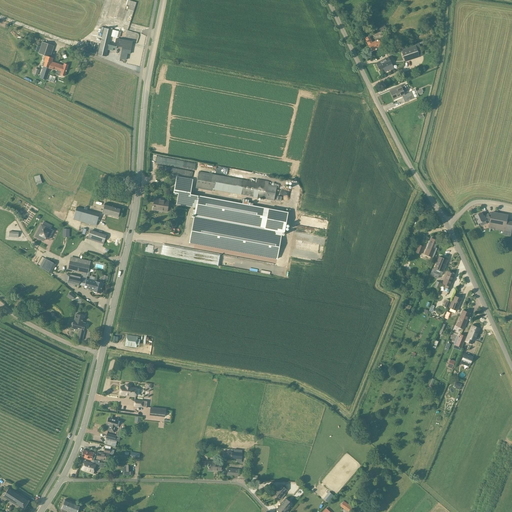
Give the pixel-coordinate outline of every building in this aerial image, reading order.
[(130,0),(128,9),(134,10),(136,2),(130,0)] [(386,30),(384,24),(375,27),(377,33),(386,30)] [(117,38),(119,31),(113,30),(104,28),(98,54),(106,56),(108,47),(116,48),(117,45),(110,43),(111,36),(117,38)] [(382,47),(381,45),(384,43),(382,38),(372,42),(369,36),(365,38),(371,52),(374,50),(375,51),(382,47)] [(130,54),(132,43),(124,41),(124,40),(119,39),(116,39),(115,44),(118,44),(118,46),(122,47),(120,59),(126,60),(127,53),(130,54)] [(39,53),(46,56),(50,57),(54,46),(43,42),(39,53)] [(401,50),(405,61),(419,57),(415,45),(401,50)] [(50,57),(46,56),(42,66),(44,67),(40,78),(46,80),(50,68),(56,70),(55,74),(60,76),(60,74),(65,76),(68,65),(64,64),(63,65),(52,62),(53,58),(50,57)] [(392,64),(388,57),(376,63),(380,70),(392,64)] [(418,97),(418,95),(416,91),(415,90),(404,94),(403,91),(406,89),(405,85),(401,87),(401,86),(390,91),(393,100),(402,96),(405,102),(418,97)] [(152,164),(167,165),(167,163),(180,165),(181,160),(156,157),(156,158),(153,158),(152,164)] [(274,201),(276,186),(268,184),(269,181),(256,179),(256,182),(199,172),(195,188),(213,191),(214,190),(266,199),(266,198),(270,199),(269,200),(274,201)] [(36,185),(42,184),(39,175),(34,177),(36,185)] [(289,212),(248,204),(249,200),(243,199),(242,203),(198,195),(198,196),(178,193),(177,200),(176,204),(196,207),(189,243),(279,259),(284,231),(285,231),(289,212)] [(167,212),(169,201),(154,199),(153,210),(167,212)] [(118,217),(120,208),(105,204),(102,213),(118,217)] [(96,225),(100,214),(76,207),(73,219),(96,225)] [(479,223),(481,226),(486,223),(485,221),(486,220),(488,219),(490,224),(492,212),(483,216),(482,213),(476,215),(479,223)] [(505,231),(507,221),(508,215),(504,215),(492,212),(490,224),(489,228),(501,230),(505,231)] [(44,237),(48,239),(53,231),(41,225),(36,236),(42,240),(44,237)] [(103,244),(106,236),(91,231),(88,239),(103,244)] [(436,248),(438,241),(431,238),(424,254),(433,257),(436,248)] [(202,261),(203,251),(163,245),(162,254),(168,255),(168,252),(169,252),(174,253),(173,257),(202,261)] [(421,255),(424,247),(418,245),(415,253),(421,255)] [(439,256),(434,268),(432,272),(441,276),(443,272),(448,260),(439,256)] [(50,273),(55,264),(45,258),(40,267),(50,273)] [(68,283),(85,287),(84,288),(93,290),(93,292),(100,294),(103,283),(87,279),(90,265),(70,261),(68,269),(82,272),(81,277),(69,274),(68,283)] [(445,291),(447,292),(448,292),(449,289),(450,289),(453,281),(452,281),(455,274),(447,271),(442,284),(446,285),(445,288),(446,288),(444,291),(445,291)] [(457,311),(462,299),(454,296),(449,308),(457,311)] [(463,329),(470,313),(462,310),(456,326),(463,329)] [(72,328),(78,330),(76,339),(82,341),(84,332),(83,331),(85,323),(83,323),(84,316),(76,314),(74,320),(73,323),(72,323),(72,324),(71,325),(72,326),(72,328)] [(475,340),(480,328),(472,325),(465,341),(472,344),(473,340),(475,340)] [(136,347),(137,336),(127,335),(126,346),(136,347)] [(458,338),(456,337),(453,345),(461,348),(465,337),(459,335),(458,338)] [(461,360),(470,364),(473,356),(464,353),(461,360)] [(494,374),(495,374),(492,367),(480,372),(483,379),(491,375),(492,379),(493,383),(491,385),(493,389),(496,388),(497,392),(505,389),(503,385),(504,384),(502,380),(501,380),(499,376),(496,378),(494,374)] [(125,385),(125,387),(121,386),(120,394),(136,396),(137,388),(131,387),(131,385),(130,385),(129,384),(128,384),(126,384),(125,385)] [(485,427),(493,430),(496,424),(496,425),(496,424),(497,422),(499,417),(491,414),(494,406),(486,403),(483,411),(487,412),(483,421),(487,422),(485,427)] [(151,406),(150,415),(166,416),(167,408),(151,406)] [(108,430),(114,432),(116,427),(118,420),(108,418),(107,425),(109,425),(108,430)] [(472,441),(469,448),(467,448),(462,459),(467,461),(468,458),(479,463),(483,454),(475,451),(478,444),(472,441)] [(108,461),(110,449),(104,448),(104,453),(97,452),(96,459),(108,461)] [(94,461),(93,462),(98,462),(99,460),(94,460),(96,454),(94,453),(84,449),(81,457),(91,460),(92,460),(94,461)] [(242,460),(243,452),(227,451),(226,458),(242,460)] [(100,462),(98,462),(93,462),(93,463),(85,460),(82,469),(93,473),(95,467),(99,467),(100,462)] [(220,471),(221,462),(209,461),(208,471),(213,471),(213,470),(220,471)] [(237,476),(238,469),(228,468),(227,475),(237,476)] [(463,484),(457,481),(454,488),(457,490),(455,494),(469,500),(472,492),(467,490),(467,489),(466,489),(464,488),(465,488),(464,488),(462,487),(463,484)] [(288,489),(281,483),(273,493),(280,499),(288,489)] [(9,487),(5,493),(12,497),(14,495),(17,497),(16,497),(20,500),(27,504),(29,500),(9,487)] [(297,498),(302,491),(296,487),(291,494),(297,498)] [(12,497),(5,493),(3,496),(23,509),(27,504),(20,500),(16,497),(17,497),(14,495),(12,497)] [(278,511),(286,511),(293,505),(285,498),(276,509),(278,511)] [(62,509),(61,511),(63,511),(65,511),(66,511),(69,511),(72,502),(65,499),(62,509)] [(348,511),(349,511),(353,507),(344,501),(341,505),(344,508),(344,509),(348,511)] [(72,502),(69,511),(76,511),(79,505),(72,502)]
